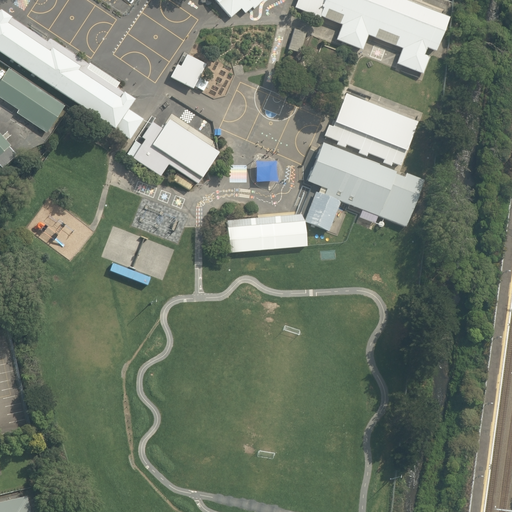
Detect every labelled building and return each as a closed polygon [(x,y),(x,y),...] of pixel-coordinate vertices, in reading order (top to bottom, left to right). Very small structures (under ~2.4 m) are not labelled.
[(260,0),(212,0),(230,20),(241,11),(244,15),(260,0)] [(448,20),(398,0),(298,0),(296,8),(320,18),(323,9),(351,20),(349,25),(341,27),(335,41),(362,51),(368,36),(364,32),(366,26),(412,43),(410,49),(403,49),(397,64),(423,74),(429,59),(424,55),(427,50),(435,53),(448,20)] [(0,10),(0,53),(129,140),(142,121),(128,111),(135,101),(0,10)] [(176,66),(170,78),(193,91),(206,67),(186,56),(180,68),(176,66)] [(64,107),(8,69),(0,81),(0,99),(18,111),(16,114),(46,134),(64,107)] [(418,122),(344,93),(332,123),(405,152),(418,122)] [(217,156),(168,123),(162,133),(153,127),(145,138),(147,140),(133,162),(161,180),(168,168),(197,187),(217,156)] [(0,137),(0,165),(2,167),(15,157),(0,137)] [(405,177),(321,144),(305,184),(320,190),(318,194),(340,203),(405,230),(425,182),(406,174),(405,177)] [(318,194),(316,193),(304,222),(328,232),(340,203),(318,194)] [(300,215),(226,223),(230,255),(304,247),(300,215)] [(0,511),(31,511),(28,495),(0,500),(0,511)]
